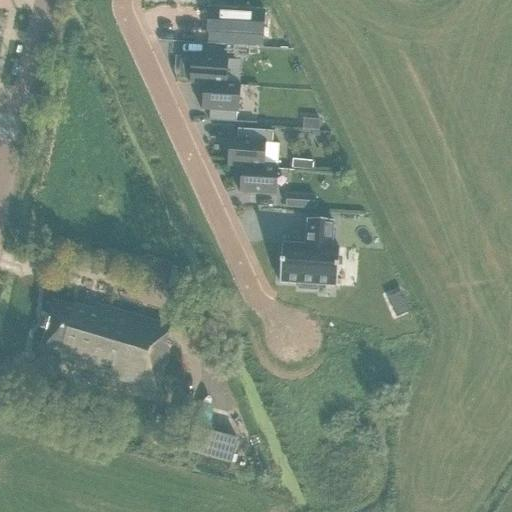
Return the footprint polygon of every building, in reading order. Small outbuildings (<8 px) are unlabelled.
[(208,9),(206,33),(263,37),(265,12),(208,9)] [(226,85),(227,60),(228,61),(228,59),(191,57),(191,58),(190,83),(189,83),(189,84),(204,85),(204,83),(226,85)] [(238,112),(240,87),(240,86),(226,85),(204,83),(204,85),(202,109),(201,109),(201,110),(238,113),(238,112)] [(304,120),(303,130),(318,131),(319,121),(304,120)] [(263,169),(263,168),(265,142),(229,140),(229,141),(228,166),(227,166),(227,167),(241,168),(263,169)] [(293,160),(292,169),(304,170),(305,161),(293,160)] [(241,168),(240,192),(239,192),(239,193),(276,196),(276,195),(276,194),(277,170),(278,170),(278,169),(263,168),(263,169),(241,168)] [(287,195),(286,207),(313,209),(314,197),(287,195)] [(282,244),(279,283),(298,284),(298,290),(316,291),(317,286),(336,287),(339,248),(331,247),(333,223),(307,220),(305,246),(282,244)] [(54,302),(40,350),(61,355),(60,358),(75,362),(73,368),(156,392),(162,371),(167,351),(169,346),(164,345),(170,326),(94,304),(92,310),(75,305),(74,308),(54,302)] [(177,423),(200,430),(207,406),(182,400),(180,408),(168,405),(158,437),(171,441),(177,423)] [(189,457),(237,458),(237,433),(189,432),(189,457)]
